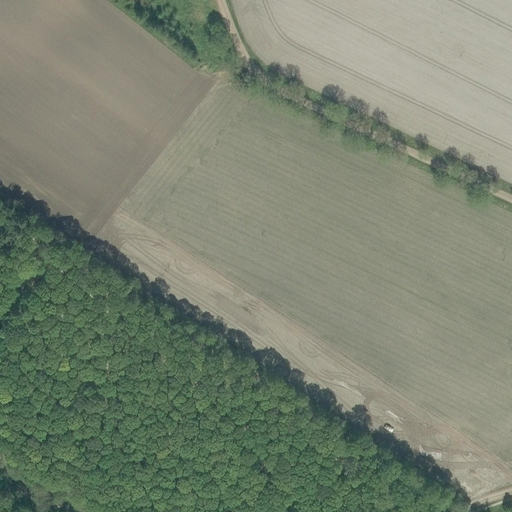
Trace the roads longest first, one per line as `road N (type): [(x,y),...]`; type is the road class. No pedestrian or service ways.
road 1 (track): [(511,495),(457,511),(65,511),(0,473)]
road 2 (track): [(511,199),(278,89),(242,60),(215,0)]
